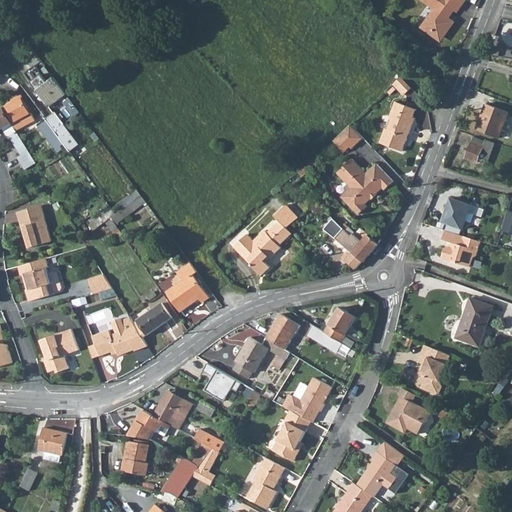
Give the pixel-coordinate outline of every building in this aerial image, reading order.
[(457,12),(465,0),(422,0),(436,9),(427,22),(428,27),(434,31),(432,34),(438,39),(443,38),(455,22),(449,18),(454,10),(457,12)] [(422,28),(432,34),(434,31),(428,27),(427,22),(422,28)] [(411,87),(401,76),(395,82),(406,93),(411,87)] [(50,107),(63,97),(67,94),(54,78),(38,90),(50,107)] [(406,93),(395,82),(393,84),(404,95),(406,93)] [(70,112),(76,107),(67,94),(63,97),(68,104),(65,106),(70,112)] [(14,102),(4,108),(6,112),(8,116),(13,124),(15,123),(18,129),(35,120),(31,112),(21,95),(12,100),(14,102)] [(509,110),(486,103),(477,129),(500,137),(509,110)] [(390,120),(391,120),(388,131),(386,130),(381,144),(404,152),(416,119),(414,119),(417,111),(396,104),(390,120)] [(13,124),(8,116),(6,112),(4,108),(0,109),(0,130),(3,129),(9,138),(11,137),(22,155),(19,157),(26,169),(36,163),(32,156),(28,150),(24,143),(21,137),(17,130),(14,125),(13,124)] [(81,144),(56,112),(47,119),(65,144),(71,151),(81,144)] [(47,119),(38,126),(56,150),(65,144),(47,119)] [(363,138),(350,124),(333,140),(344,152),(350,147),(351,149),(363,138)] [(90,136),(95,143),(100,139),(95,133),(90,136)] [(485,147),(487,141),(474,137),(473,143),(485,147)] [(485,147),(473,143),(467,158),(489,165),(496,143),(487,140),(487,141),(485,147)] [(368,174),(354,160),(338,174),(352,189),(342,198),(359,215),(368,208),(366,206),(373,199),(371,197),(375,194),(377,196),(383,190),(385,191),(394,183),(378,165),(368,174)] [(141,195),(138,191),(130,196),(134,202),(138,199),(141,197),(141,195)] [(130,196),(129,195),(112,207),(118,214),(134,202),(130,196)] [(146,203),(143,198),(141,197),(138,199),(142,206),(146,203)] [(138,199),(134,202),(118,214),(112,218),(117,226),(120,224),(118,222),(142,206),(138,199)] [(471,206),(452,199),(443,221),(463,229),(471,206)] [(281,222),(288,229),(302,216),(289,203),(275,215),(281,222)] [(41,205),(17,210),(26,247),(50,241),(41,205)] [(105,223),(112,218),(118,214),(112,207),(100,216),(105,223)] [(511,211),(508,211),(502,230),(511,234),(511,211)] [(325,230),(349,250),(359,238),(356,236),(353,233),(351,236),(341,227),(334,220),(325,230)] [(288,229),(281,222),(268,235),(265,232),(254,242),(249,235),(235,248),(243,257),(245,255),(254,266),(253,266),(262,276),(271,269),(267,264),(265,262),(269,258),(271,260),(283,249),(281,247),(294,235),(288,229)] [(353,233),(354,232),(344,224),(341,227),(351,236),(353,233)] [(115,232),(122,242),(126,239),(119,229),(115,232)] [(359,238),(349,250),(362,262),(363,262),(379,244),(363,230),(362,229),(356,236),(359,238)] [(481,241),(446,230),(443,238),(452,241),(450,246),(447,246),(445,247),(442,256),(470,265),(473,256),(476,255),(481,241)] [(343,257),(356,269),(362,262),(349,250),(343,257)] [(46,257),(19,265),(22,275),(25,274),(29,288),(26,289),(29,300),(54,293),(54,291),(61,289),(62,287),(58,271),(55,270),(48,272),(47,268),(48,267),(46,257)] [(191,263),(187,266),(192,274),(197,272),(191,263)] [(187,266),(178,273),(184,281),(185,280),(185,277),(190,273),(192,274),(187,266)] [(210,298),(192,274),(190,273),(185,277),(185,280),(184,281),(168,292),(181,311),(201,298),(204,302),(210,298)] [(93,293),(112,287),(104,274),(89,278),(93,293)] [(170,276),(161,284),(167,290),(176,283),(170,276)] [(148,295),(152,301),(157,297),(154,291),(148,295)] [(496,308),(472,299),(458,339),(481,347),(496,308)] [(163,303),(134,323),(136,326),(144,338),(173,318),(163,303)] [(341,308),(326,332),(336,338),(352,348),(356,342),(346,336),(357,317),(341,308)] [(283,314),(268,338),(286,349),(300,325),(283,314)] [(144,338),(136,326),(127,329),(123,317),(113,320),(117,332),(112,333),(110,327),(92,333),(95,341),(99,354),(112,350),(117,348),(118,352),(118,354),(135,349),(136,351),(149,346),(144,338)] [(0,366),(12,362),(6,342),(4,343),(4,342),(1,342),(1,339),(4,338),(0,326),(0,366)] [(352,348),(336,338),(326,332),(316,326),(310,335),(336,351),(337,350),(347,357),(352,348)] [(65,352),(79,347),(72,327),(40,338),(47,358),(45,358),(49,370),(56,367),(58,371),(70,367),(65,352)] [(286,349),(268,338),(264,344),(252,337),(237,361),(238,362),(233,369),(249,379),(253,371),(255,372),(270,349),(281,356),(275,366),(280,370),(292,353),(286,349)] [(412,348),(415,341),(410,339),(407,346),(412,348)] [(88,344),(92,356),(99,354),(95,341),(88,344)] [(455,357),(429,347),(426,355),(434,359),(431,367),(430,366),(428,371),(425,370),(420,382),(426,385),(425,388),(442,396),(446,387),(444,382),(455,357)] [(434,359),(426,355),(422,363),(427,365),(425,370),(428,371),(430,366),(431,367),(434,359)] [(239,391),(244,383),(210,363),(205,371),(215,377),(207,390),(226,401),(234,388),(239,391)] [(290,393),(284,405),(291,409),(312,420),(314,422),(321,410),(322,410),(326,403),(324,403),(333,387),(314,377),(309,386),(302,400),(296,396),(290,393)] [(303,383),(296,396),(302,400),(309,386),(303,383)] [(417,395),(403,387),(399,394),(401,395),(387,422),(405,433),(408,428),(418,433),(425,420),(426,421),(431,411),(414,402),(417,395)] [(265,396),(274,400),(277,394),(269,389),(265,396)] [(193,404),(168,390),(154,415),(155,415),(164,420),(170,424),(179,428),(190,410),(193,404)] [(257,391),(249,403),(255,407),(263,394),(257,391)] [(212,416),(216,409),(202,402),(199,408),(212,416)] [(127,436),(152,439),(157,430),(164,434),(170,424),(164,420),(154,415),(144,409),(137,421),(136,420),(127,436)] [(312,420),(291,409),(285,421),(288,422),(274,450),(294,461),(300,450),(297,449),(312,420)] [(443,410),(439,417),(453,424),(456,417),(443,410)] [(64,455),(69,433),(45,428),(40,449),(46,451),(45,458),(60,462),(61,455),(64,455)] [(221,452),(226,442),(202,428),(196,438),(214,448),(221,452)] [(151,463),(147,462),(150,445),(128,440),(121,470),(148,476),(151,463)] [(385,440),(376,453),(398,467),(405,455),(385,440)] [(209,456),(216,461),(221,452),(214,448),(209,456)] [(193,462),(200,466),(202,467),(209,456),(203,453),(200,457),(198,456),(193,462)] [(398,467),(376,453),(371,462),(373,463),(375,465),(368,476),(365,474),(358,486),(374,497),(377,499),(385,486),(397,493),(410,474),(403,470),(399,476),(394,473),(398,467)] [(216,461),(209,456),(202,467),(200,466),(193,477),(211,486),(217,476),(210,472),(216,461)] [(184,457),(161,491),(180,496),(193,477),(200,466),(193,462),(184,457)] [(286,469),(266,458),(255,480),(257,481),(247,497),(268,510),(278,492),(279,491),(276,490),(275,489),(274,489),(272,488),(275,483),(277,484),(286,469)] [(373,463),(365,474),(368,476),(375,465),(373,463)] [(398,467),(394,473),(399,476),(403,470),(398,467)] [(21,486),(30,491),(38,474),(30,469),(28,473),(21,486)] [(358,486),(355,484),(336,511),(364,511),(374,497),(358,486)] [(56,500),(53,510),(60,511),(62,502),(56,500)]
